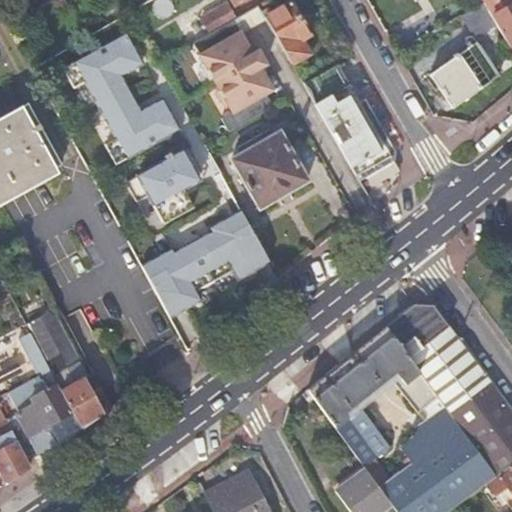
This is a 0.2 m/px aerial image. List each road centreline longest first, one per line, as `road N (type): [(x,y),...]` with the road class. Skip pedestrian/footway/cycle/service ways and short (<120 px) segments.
road 1 (residential): [(459,200),(342,0)]
road 2 (tertiary): [(234,380),(412,240)]
road 3 (tertiary): [(53,511),(234,380)]
road 4 (residential): [(511,372),(412,240)]
road 5 (residential): [(234,380),(301,511)]
